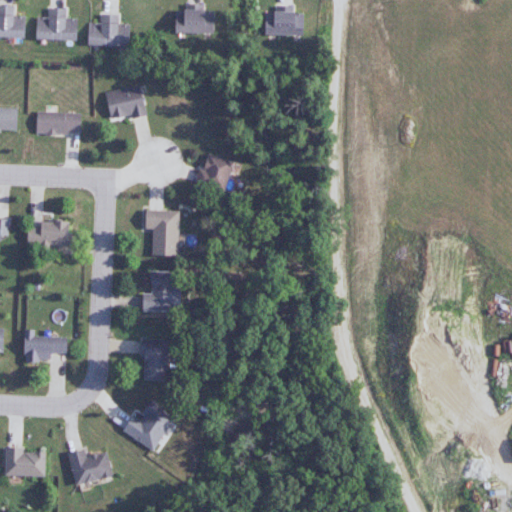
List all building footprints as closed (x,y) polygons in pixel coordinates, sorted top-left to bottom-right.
[(0,37),(20,38),(21,16),(11,16),(11,6),(0,5),(0,37)] [(208,34),(208,6),(183,6),(183,10),(170,9),(170,34),(208,34)] [(300,13),(291,13),(291,6),(271,6),(271,11),(260,11),(259,35),(300,36),(300,13)] [(72,18),(62,18),(62,9),(44,8),(44,17),(31,17),(30,39),(72,40),(72,18)] [(84,24),(83,45),(125,47),(126,25),(115,25),(115,15),(98,14),(97,25),(84,24)] [(101,93),(107,123),(142,115),(136,86),(101,93)] [(0,129),(12,130),(13,108),(0,107),(0,129)] [(76,113),(33,113),(33,135),(76,136),(76,113)] [(219,192),(228,161),(200,153),(191,184),(219,192)] [(173,256),(173,211),(140,210),(139,229),(148,229),(148,256),(173,256)] [(64,248),(65,222),(35,221),(34,228),(22,228),(22,247),(64,248)] [(146,293),(138,293),(138,312),(166,313),(167,272),(147,272),(146,293)] [(46,362),(46,353),(63,353),(63,337),(33,336),(33,331),(21,331),(20,362),(46,362)] [(162,340),(137,340),(137,382),(162,382),(162,340)] [(126,416),(118,435),(149,448),(158,425),(139,417),(137,421),(126,416)] [(70,485),(107,477),(101,450),(64,458),(70,485)] [(41,477),(41,451),(0,451),(0,477),(41,477)]
